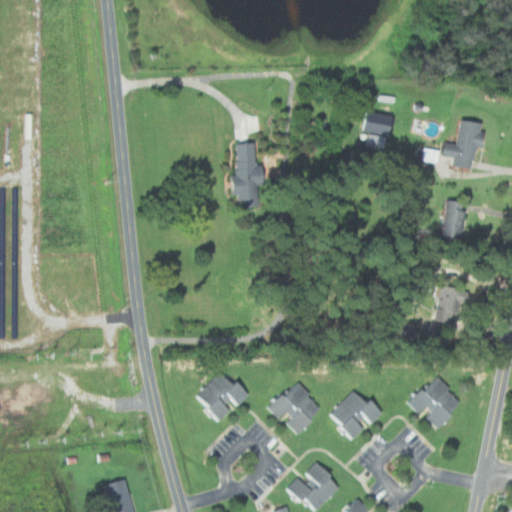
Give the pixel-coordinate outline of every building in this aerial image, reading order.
[(424,147),(421,160),(473,170),(483,123),(461,119),(456,144),(444,142),(442,151),(424,147)] [(359,144),(384,149),(387,137),(362,132),(359,144)] [(236,143),(236,195),(241,195),(241,203),(261,204),(261,185),(265,185),(265,164),(257,164),(257,143),(236,143)] [(465,238),(468,201),(446,200),(443,236),(465,238)] [(462,304),(469,305),(470,289),(437,287),(435,316),(461,318),(462,304)] [(197,396),(221,421),(249,395),(224,370),(197,396)] [(413,404),(438,429),(464,404),(438,378),(413,404)] [(296,381),(269,408),(294,433),(321,407),(296,381)] [(359,388),(331,414),(353,438),(381,412),(359,388)] [(315,511),(343,486),(317,459),(289,486),(315,511)] [(134,511),(126,478),(104,483),(111,511),(134,511)] [(337,511),(371,511),(369,510),(367,511),(353,497),(337,511)]
